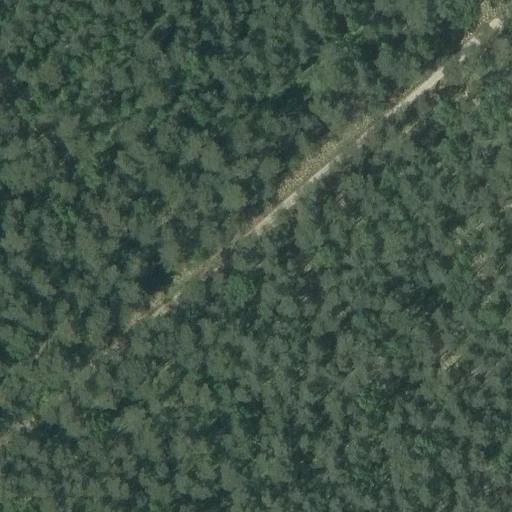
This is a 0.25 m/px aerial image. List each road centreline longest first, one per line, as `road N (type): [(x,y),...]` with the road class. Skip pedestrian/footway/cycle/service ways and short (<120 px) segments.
road 1 (unknown): [(0,460),(511,25)]
road 2 (track): [(179,309),(0,110)]
